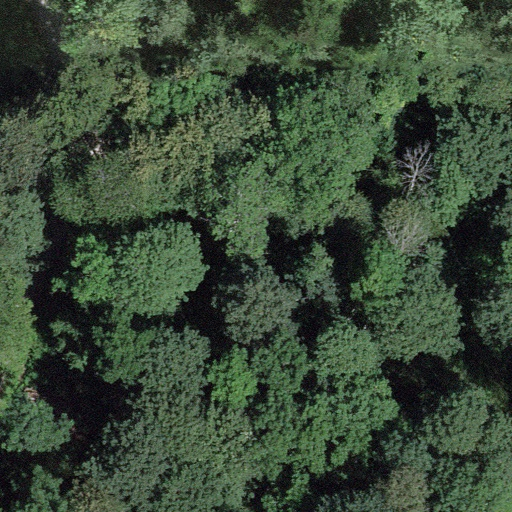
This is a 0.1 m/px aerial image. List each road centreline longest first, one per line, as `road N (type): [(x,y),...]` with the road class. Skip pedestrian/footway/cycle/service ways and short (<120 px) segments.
road 1 (track): [(0,436),(123,36),(122,0)]
road 2 (track): [(48,0),(93,135)]
